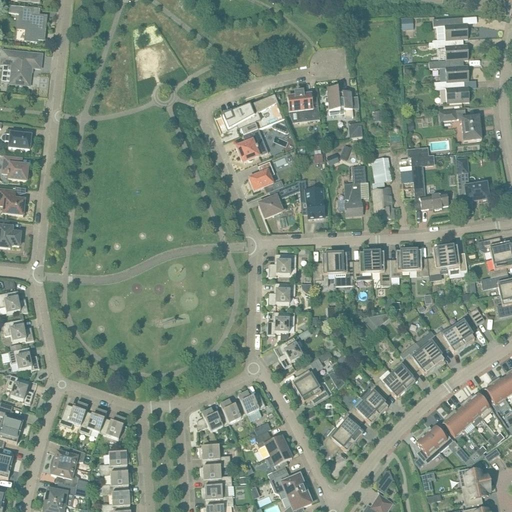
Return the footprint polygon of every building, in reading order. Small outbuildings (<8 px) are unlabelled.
[(33,9),(23,8),(9,7),(8,14),(19,15),(17,30),(26,31),(24,42),(26,42),(36,43),(37,41),(43,42),(44,30),(43,30),(43,26),(45,26),(46,17),(32,15),(33,9)] [(445,42),(462,41),(467,40),(467,29),(463,29),(463,26),(462,26),(462,19),(433,21),(433,29),(444,28),(445,42)] [(412,20),(401,21),(402,31),(413,30),(412,20)] [(445,63),(463,62),(468,61),(467,50),(464,50),(464,47),(463,47),(462,41),(445,42),(433,43),(433,50),(444,49),(445,63)] [(42,56),(32,55),(2,52),(0,66),(11,67),(9,85),(29,87),(31,69),(40,70),(42,56)] [(463,62),(445,63),(433,64),(434,70),(445,69),(446,84),(463,83),(468,82),(468,71),(464,71),(464,68),(463,68),(463,62)] [(464,89),(463,83),(446,84),(434,85),(434,92),(445,91),(446,105),(469,104),(468,92),(465,92),(464,89)] [(327,99),(325,100),(325,105),(328,105),(329,116),(344,115),(352,114),(352,111),(358,111),(357,99),(351,99),(350,93),(342,94),(342,96),(338,96),(337,90),(326,91),(327,99)] [(312,108),(312,106),(311,96),(303,97),(302,93),(294,94),(295,98),(287,99),(289,114),(297,113),(298,124),(319,121),(319,123),(320,123),(318,107),(312,108)] [(258,115),(278,104),(274,96),(223,117),(228,131),(237,127),(238,131),(237,131),(237,132),(261,122),(258,115)] [(382,112),(373,113),(374,123),(383,122),(382,112)] [(439,114),(440,123),(456,121),(455,112),(439,114)] [(463,143),(471,143),(481,142),(479,118),(461,120),(463,143)] [(283,122),(271,127),(272,130),(287,135),(288,135),(283,122)] [(413,124),(405,124),(406,132),(414,132),(413,124)] [(358,129),(351,137),(351,140),(362,139),(361,128),(358,129)] [(3,142),(5,143),(9,144),(8,149),(19,150),(22,153),(25,151),(29,152),(30,147),(31,146),(32,145),(32,144),(32,143),(32,142),(30,141),(31,137),(23,136),(23,133),(6,131),(5,136),(4,135),(2,137),(1,139),(2,141),(3,142)] [(266,155),(262,145),(260,140),(261,139),(258,131),(251,134),(242,138),(245,144),(236,148),(242,165),(266,155)] [(419,151),(407,152),(407,160),(411,159),(419,159),(419,151)] [(322,155),(313,156),(314,165),(323,164),(322,155)] [(330,166),(338,163),(335,155),(327,158),(330,166)] [(3,158),(2,175),(7,175),(7,176),(8,176),(8,181),(16,182),(26,183),(26,181),(28,180),(29,176),(27,174),(28,167),(22,166),(17,166),(18,159),(8,158),(3,158)] [(394,220),(394,210),(393,209),(392,209),(390,189),(384,190),(384,183),(392,182),(388,160),(371,162),(375,185),(372,185),(373,191),(375,222),(394,220)] [(413,184),(412,168),(412,160),(399,161),(402,185),(413,184)] [(456,160),(457,176),(468,175),(467,160),(456,160)] [(254,193),(263,189),(273,185),(270,178),(274,176),(269,164),(267,165),(258,168),(260,175),(248,180),(254,193)] [(417,167),(413,168),(413,184),(414,190),(414,194),(424,192),(421,167),(417,167)] [(339,202),(338,203),(338,212),(339,213),(344,213),(345,214),(345,218),(362,216),(360,200),(360,191),(359,185),(366,185),(364,168),(351,169),(353,185),(343,186),(343,192),(344,202),(339,202)] [(324,219),(322,201),(321,191),(305,192),(304,182),(300,182),(298,182),(298,183),(299,193),(300,205),(306,204),(308,221),(324,219)] [(281,197),(259,206),(265,220),(281,213),(277,202),(299,193),(298,183),(278,191),(281,197)] [(467,204),(488,201),(486,185),(464,188),(467,204)] [(0,206),(4,207),(3,215),(23,217),(23,216),(25,215),(25,209),(24,208),(24,201),(19,201),(14,200),(11,200),(12,192),(2,190),(0,190),(0,206)] [(425,198),(415,200),(415,202),(415,205),(420,204),(421,211),(432,209),(433,211),(441,210),(441,208),(448,207),(446,195),(425,198)] [(500,198),(501,206),(508,205),(506,197),(500,198)] [(0,249),(10,250),(10,247),(19,248),(19,245),(21,244),(22,239),(20,238),(20,235),(12,234),(12,229),(8,229),(9,223),(9,222),(0,221),(0,249)] [(496,240),(482,243),(477,244),(479,252),(483,254),(490,253),(491,260),(511,256),(508,244),(498,246),(496,240)] [(457,248),(444,250),(448,275),(467,272),(464,258),(458,259),(457,248)] [(427,263),(429,278),(441,276),(440,271),(447,270),(448,275),(444,250),(432,252),(434,262),(427,263)] [(390,265),(391,279),(402,279),(401,274),(409,273),(408,253),(396,254),(396,265),(390,265)] [(429,278),(427,263),(421,264),(420,253),(408,253),(409,273),(416,273),(417,278),(428,278),(429,278)] [(371,255),(372,275),(380,274),(380,287),(391,287),(391,279),(390,265),(384,265),(383,254),(371,255)] [(353,266),(353,281),(360,281),(360,275),(372,275),(371,255),(359,255),(359,266),(353,266)] [(296,270),(296,267),(296,257),(276,256),(276,266),(268,266),(268,279),(276,279),(276,277),(289,277),(290,269),(296,270)] [(335,276),(334,256),(322,257),(322,268),(314,268),(315,288),(328,288),(328,277),(335,276)] [(353,281),(353,266),(347,267),(346,256),(334,256),(335,276),(335,289),(353,288),(352,281),(353,281)] [(490,280),(504,277),(503,270),(511,268),(511,260),(511,256),(491,260),(494,272),(489,273),(490,280)] [(498,289),(499,297),(511,293),(511,281),(506,283),(504,277),(490,280),(481,282),(482,288),(483,292),(498,289)] [(2,282),(5,292),(15,290),(14,283),(2,282)] [(295,285),(286,285),(276,285),(276,295),(268,295),(267,308),(276,308),(276,306),(289,306),(289,298),(295,299),(295,285)] [(6,316),(9,315),(19,313),(20,315),(28,314),(25,301),(18,303),(16,293),(0,296),(0,309),(5,308),(6,316)] [(511,306),(511,293),(499,297),(502,308),(496,309),(499,320),(511,316),(511,311),(511,307),(511,306)] [(484,322),(479,314),(476,310),(468,315),(471,319),(476,327),(484,322)] [(267,324),(267,337),(275,337),(275,335),(280,335),(280,342),(283,342),(288,339),(288,335),(288,327),(294,327),(295,314),(285,314),(275,314),(275,324),(272,324),(267,324)] [(376,317),(369,319),(378,329),(382,325),(376,317)] [(453,331),(464,348),(474,342),(468,332),(474,329),(466,317),(460,321),(463,325),(454,331),(453,331)] [(368,318),(362,323),(373,335),(378,330),(368,318)] [(12,344),(15,344),(25,342),(25,344),(34,342),(31,329),(23,331),(22,321),(2,325),(5,338),(11,337),(12,344)] [(451,327),(434,337),(442,349),(448,346),(453,355),(464,348),(453,331),(454,331),(451,327)] [(332,329),(329,334),(335,339),(339,334),(332,329)] [(303,334),(302,334),(305,339),(311,336),(310,335),(308,331),(305,333),(303,334)] [(415,344),(416,345),(434,369),(444,362),(437,353),(442,349),(434,337),(431,333),(415,344)] [(279,359),(278,359),(284,370),(292,366),(291,365),(299,360),(302,358),(298,351),(303,348),(300,342),(297,337),(288,342),(280,347),(285,355),(282,357),(279,359)] [(424,377),(434,369),(416,345),(415,345),(400,356),(400,357),(412,372),(417,368),(424,377)] [(11,353),(8,353),(10,366),(16,365),(18,373),(21,372),(31,370),(31,372),(39,370),(37,358),(31,359),(29,359),(27,350),(21,351),(11,353)] [(328,352),(323,355),(327,361),(332,358),(328,352)] [(407,376),(412,372),(400,357),(403,361),(394,369),(397,373),(392,377),(405,392),(415,384),(407,376)] [(291,384),(297,394),(314,384),(320,381),(316,374),(323,369),(318,360),(309,365),(305,368),(297,373),(300,378),(291,384)] [(380,381),(374,386),(384,397),(389,392),(396,401),(405,392),(392,377),(388,372),(379,380),(380,381)] [(29,383),(20,380),(10,377),(10,380),(7,389),(12,391),(10,399),(23,402),(22,404),(30,407),(34,395),(26,392),(29,383)] [(504,400),(511,395),(511,392),(504,380),(503,379),(500,381),(498,379),(493,382),(494,384),(504,400)] [(489,389),(485,392),(486,392),(491,400),(489,401),(494,409),(496,413),(508,405),(505,400),(504,400),(502,397),(493,383),(488,386),(489,389)] [(314,384),(297,394),(304,405),(313,399),(316,405),(329,398),(325,391),(322,387),(318,390),(314,384)] [(380,401),(384,397),(374,386),(369,391),(373,395),(365,404),(379,418),(387,409),(380,401)] [(241,405),(246,417),(265,408),(259,396),(250,400),(247,393),(237,398),(241,405)] [(471,397),(466,402),(475,413),(478,416),(483,421),(492,413),(486,403),(484,405),(476,396),(472,400),(471,397)] [(219,407),(223,413),(228,426),(246,417),(241,405),(232,409),(229,402),(219,407)] [(475,413),(466,402),(461,406),(463,408),(460,411),(471,425),(474,428),(483,421),(478,416),(475,413)] [(80,428),(85,415),(88,408),(77,404),(75,411),(66,408),(59,426),(71,430),(73,425),(80,428)] [(347,414),(358,424),(363,419),(370,426),(379,418),(365,404),(356,412),(352,409),(347,414)] [(0,417),(3,418),(0,429),(20,435),(23,424),(9,420),(11,413),(0,409),(0,417)] [(94,418),(85,415),(80,428),(78,433),(90,437),(92,432),(99,435),(104,422),(106,415),(96,411),(94,418)] [(203,420),(196,423),(197,433),(207,429),(209,431),(211,435),(213,434),(218,431),(219,430),(228,426),(223,413),(214,417),(213,415),(211,411),(201,415),(203,420)] [(454,412),(449,416),(452,419),(455,422),(463,432),(471,425),(460,411),(456,414),(454,412)] [(347,423),(339,432),(354,445),(362,435),(354,428),(358,424),(347,414),(343,419),(347,423)] [(452,419),(449,416),(445,420),(447,422),(443,425),(455,439),(463,432),(455,422),(452,419)] [(104,422),(99,435),(118,441),(125,421),(115,418),(113,425),(104,422)] [(270,430),(267,424),(253,430),(254,432),(256,437),(270,430)] [(0,448),(1,449),(3,442),(17,446),(20,435),(0,429),(0,448)] [(429,429),(423,434),(439,454),(452,443),(444,433),(440,437),(434,429),(431,431),(429,429)] [(254,432),(249,435),(251,441),(255,439),(257,438),(256,437),(254,432)] [(354,445),(339,432),(332,441),(327,437),(327,438),(326,437),(323,441),(323,443),(323,444),(319,446),(320,449),(324,447),(331,461),(337,454),(334,452),(338,447),(346,454),(354,445)] [(264,460),(286,449),(281,439),(275,441),(274,438),(270,439),(267,433),(257,438),(255,439),(258,445),(257,446),(259,450),(264,460)] [(439,454),(423,434),(416,440),(418,442),(415,445),(422,452),(418,456),(426,466),(439,454)] [(434,467),(452,450),(449,446),(431,463),(434,467)] [(0,467),(11,470),(13,459),(0,455),(0,452),(1,449),(0,448),(0,467)] [(202,458),(202,469),(220,468),(230,468),(230,458),(219,458),(219,448),(198,449),(199,458),(202,458)] [(273,480),(284,476),(287,474),(284,468),(287,467),(286,463),(292,460),(286,449),(264,460),(269,470),(273,468),(274,469),(276,472),(271,475),(269,476),(271,481),(273,480)] [(51,464),(74,470),(76,464),(83,464),(85,455),(71,450),(69,456),(57,453),(56,455),(55,457),(54,458),(52,460),(52,462),(51,464)] [(496,451),(485,459),(488,464),(500,456),(496,451)] [(100,477),(110,476),(110,475),(127,474),(127,463),(129,463),(129,454),(126,454),(121,455),(108,455),(109,466),(99,467),(100,477)] [(466,456),(461,460),(467,467),(474,465),(466,456)] [(419,469),(423,466),(418,460),(414,464),(419,469)] [(75,489),(76,489),(79,480),(73,476),(74,470),(51,464),(51,466),(50,468),(50,470),(51,473),(51,475),(51,476),(63,480),(62,486),(75,489)] [(0,479),(8,481),(11,470),(0,467),(0,479)] [(221,478),(220,468),(202,469),(200,469),(200,478),(203,478),(204,489),(222,488),(232,488),(231,478),(221,478)] [(487,485),(485,477),(482,477),(482,474),(472,476),(470,471),(458,473),(462,491),(487,485)] [(386,472),(380,480),(390,487),(393,482),(389,472),(386,472)] [(130,474),(127,474),(110,475),(110,476),(110,486),(98,487),(99,497),(111,496),(111,495),(129,494),(128,483),(131,483),(130,474)] [(433,475),(421,477),(423,484),(431,482),(435,481),(433,475)] [(281,501),(287,499),(305,491),(299,477),(286,482),(284,476),(273,480),(271,481),(268,483),(269,485),(274,495),(278,497),(279,496),(281,501)] [(489,494),(487,485),(462,491),(466,508),(480,505),(479,499),(487,498),(486,495),(489,494)] [(43,503),(67,508),(68,500),(72,501),(75,489),(62,486),(60,493),(48,491),(49,491),(48,490),(47,494),(45,494),(43,503)] [(204,489),(201,489),(202,498),(204,498),(205,500),(205,509),(223,508),(233,508),(232,498),(228,498),(228,488),(222,488),(204,489)] [(311,505),(305,491),(287,499),(290,507),(284,511),(299,511),(299,510),(311,505)] [(111,495),(111,496),(112,506),(102,507),(102,511),(130,511),(129,503),(132,503),(132,494),(129,494),(111,495)] [(387,511),(392,505),(387,502),(379,496),(370,509),(369,508),(366,511),(387,511)] [(65,511),(67,508),(43,503),(42,511),(65,511)]
